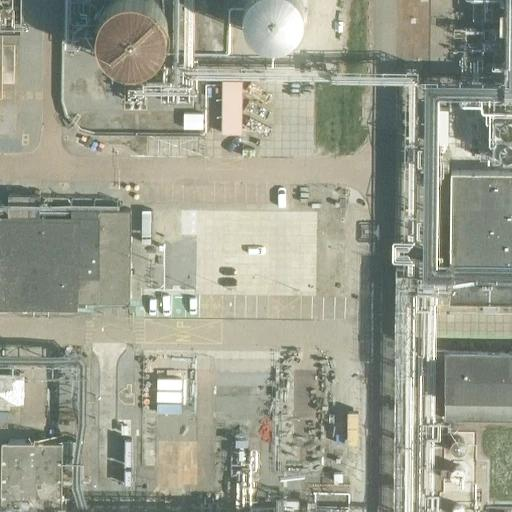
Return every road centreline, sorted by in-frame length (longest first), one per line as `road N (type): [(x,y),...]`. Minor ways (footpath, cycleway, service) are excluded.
road 1 (unknown): [(0,322),(388,333)]
road 2 (unknown): [(0,155),(175,154),(385,169)]
road 3 (unknown): [(383,511),(388,333)]
road 4 (unknown): [(392,0),(385,169)]
road 5 (unknown): [(388,333),(385,169)]
road 6 (unknown): [(388,333),(511,325)]
